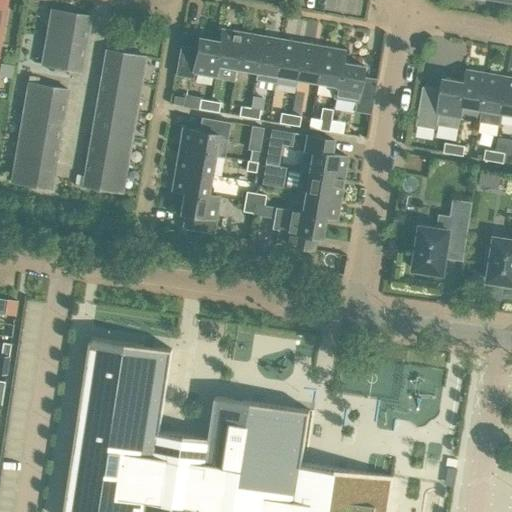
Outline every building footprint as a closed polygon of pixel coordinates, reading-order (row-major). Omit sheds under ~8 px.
[(50,9),(46,36),(86,43),(91,16),(50,9)] [(219,40),(213,76),(215,76),(217,65),(235,68),(242,32),(221,28),(219,40)] [(242,32),(235,68),(256,71),(262,35),(242,32)] [(262,35),(256,71),(276,75),(283,39),(262,35)] [(46,36),(41,64),(81,71),(86,43),(46,36)] [(192,78),(193,73),(213,76),(219,40),(198,36),(196,48),(181,46),(176,76),(192,78)] [(276,75),(275,85),(295,88),(297,78),(303,42),(283,39),(276,75)] [(303,42),(297,78),(317,82),(323,46),(303,42)] [(323,46),(317,82),(336,85),(334,97),(336,97),(342,61),(344,50),(323,46)] [(105,49),(99,83),(140,90),(145,56),(105,49)] [(342,61),(336,97),(355,101),(353,110),(370,113),(376,80),(361,77),(363,66),(363,65),(342,61)] [(465,81),(458,117),(460,117),(462,105),(481,108),(487,72),(467,69),(465,81)] [(487,72),(481,108),(501,112),(507,76),(487,72)] [(511,76),(507,76),(501,112),(511,113),(511,76)] [(422,86),(416,125),(436,128),(439,113),(458,117),(465,81),(443,77),(443,78),(442,89),(422,86)] [(28,82),(22,115),(62,122),(68,89),(28,82)] [(99,83),(94,117),(134,124),(140,90),(99,83)] [(182,105),(184,97),(174,95),(172,103),(182,105)] [(200,99),(198,108),(218,112),(220,102),(200,99)] [(240,106),(238,115),(258,119),(260,109),(240,106)] [(280,113),(279,122),(299,126),(300,116),(280,113)] [(22,115),(16,148),(56,155),(62,122),(22,115)] [(94,117),(88,151),(128,158),(134,124),(94,117)] [(321,120),(319,129),(329,131),(331,121),(321,120)] [(182,127),(178,148),(214,154),(224,156),(228,135),(182,127)] [(344,177),(347,156),(331,153),(333,139),(306,135),(300,169),(344,177)] [(445,142),(443,152),(463,155),(465,145),(445,142)] [(16,148),(10,181),(51,188),(56,155),(16,148)] [(178,148),(175,169),(211,175),(214,154),(178,148)] [(485,149),(483,159),(503,162),(505,152),(485,149)] [(249,150),(246,170),(256,172),(259,152),(249,150)] [(88,151),(82,185),(122,192),(128,158),(88,151)] [(265,163),(263,174),(273,175),(275,165),(265,163)] [(175,169),(171,189),(183,191),(208,194),(211,175),(175,169)] [(340,197),(344,177),(300,169),(296,190),(304,192),(304,191),(340,197)] [(253,206),(257,186),(247,185),(244,205),(253,206)] [(264,208),(267,188),(257,186),(253,206),(264,208)] [(183,191),(179,213),(180,213),(214,219),(215,219),(219,196),(208,194),(183,191)] [(337,218),(340,197),(304,191),(304,192),(301,210),(301,211),(325,215),(325,216),(337,218)] [(301,210),(289,208),(285,229),(277,228),(275,242),(313,249),(316,236),(321,237),(325,216),(325,215),(301,211),(301,210)] [(437,227),(420,225),(413,268),(443,273),(446,249),(464,252),(469,218),(439,213),(437,227)] [(493,248),(488,247),(485,264),(490,264),(488,280),(511,283),(511,238),(494,236),(493,248)] [(91,338),(63,511),(387,511),(393,479),(345,471),(345,474),(335,473),(335,470),(301,464),(309,412),(215,397),(209,439),(169,433),(169,436),(160,434),(173,351),(91,338)] [(3,344),(1,356),(9,357),(10,345),(3,344)] [(0,367),(7,369),(9,357),(1,356),(0,359),(0,367)]
